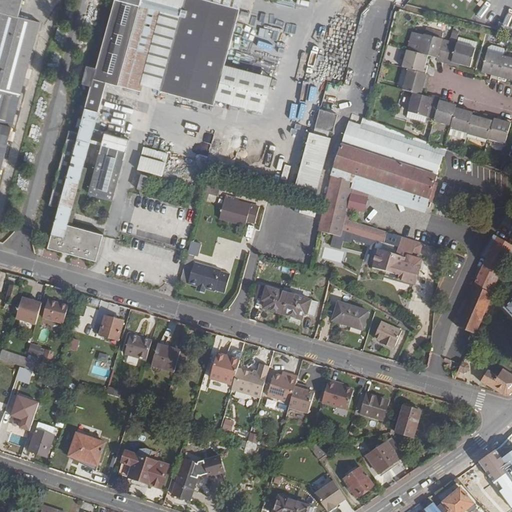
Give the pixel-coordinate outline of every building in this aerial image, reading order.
[(40,22),(19,16),(23,0),(0,0),(0,88),(21,94),(40,22)] [(59,208),(48,248),(97,261),(104,235),(68,225),(107,83),(119,85),(140,5),(141,0),(115,0),(115,1),(111,0),(110,0),(108,8),(113,9),(97,68),(86,65),(82,83),(92,85),(79,133),(69,130),(49,205),(59,208)] [(141,0),(140,5),(161,10),(180,16),(184,0),(141,0)] [(141,85),(214,105),(216,100),(225,65),(240,9),(208,0),(184,0),(180,16),(161,10),(141,85)] [(208,0),(240,9),(242,0),(208,0)] [(119,85),(139,91),(141,85),(161,10),(140,5),(119,85)] [(426,56),(436,58),(435,61),(443,63),(449,41),(424,35),(419,54),(426,56)] [(458,38),(457,43),(476,49),(477,43),(458,38)] [(449,41),(443,63),(451,65),(451,63),(460,65),(470,68),(476,49),(457,43),(449,41)] [(418,54),(407,51),(402,68),(407,69),(408,69),(424,74),(426,67),(424,66),(426,56),(419,54),(418,54)] [(504,57),(487,52),(482,73),(491,76),(490,78),(497,80),(504,57)] [(511,58),(504,57),(497,80),(505,82),(506,80),(511,81),(511,58)] [(225,65),(216,100),(263,113),(272,78),(225,65)] [(424,74),(408,69),(402,90),(412,93),(420,95),(423,85),(426,85),(428,75),(424,74)] [(0,173),(21,94),(0,88),(0,173)] [(420,95),(413,93),(407,113),(427,118),(434,120),(433,119),(439,98),(431,96),(430,99),(420,96),(420,95)] [(434,120),(433,122),(450,126),(455,105),(446,103),(446,100),(439,98),(433,119),(434,120)] [(450,126),(450,129),(467,134),(467,133),(471,115),(472,113),(462,110),(463,107),(455,105),(450,126)] [(319,110),(314,128),(332,133),(337,115),(319,110)] [(427,118),(407,113),(406,118),(425,123),(427,118)] [(339,236),(344,217),(347,207),(350,190),(359,178),(428,200),(432,201),(437,184),(434,183),(443,157),(431,153),(434,145),(428,143),(366,119),(352,115),(331,177),(318,230),(339,236)] [(467,134),(467,135),(487,141),(487,140),(488,139),(493,118),(482,115),(482,118),(471,115),(467,133),(467,134)] [(487,140),(505,144),(511,120),(503,118),(503,121),(493,118),(488,139),(487,140)] [(450,129),(448,135),(465,140),(467,135),(467,134),(450,129)] [(309,133),(293,194),(314,200),(330,139),(309,133)] [(129,140),(105,134),(89,194),(113,200),(129,140)] [(445,149),(434,145),(431,153),(443,157),(445,150),(445,149)] [(144,148),(141,157),(166,164),(168,155),(144,148)] [(141,157),(138,170),(162,177),(166,164),(141,157)] [(141,178),(134,176),(131,188),(138,190),(141,178)] [(150,178),(142,176),(141,178),(138,190),(146,192),(150,178)] [(359,178),(350,190),(372,198),(424,214),(428,200),(359,178)] [(203,192),(216,196),(219,188),(206,184),(203,192)] [(350,190),(347,207),(353,209),(367,213),(372,198),(350,190)] [(260,207),(226,198),(221,215),(247,222),(256,224),(260,207)] [(247,222),(221,215),(220,220),(246,227),(247,222)] [(348,220),(345,231),(399,248),(402,237),(348,220)] [(200,230),(198,237),(216,240),(217,233),(200,230)] [(495,235),(483,256),(486,258),(498,236),(495,235)] [(217,250),(233,255),(237,241),(222,236),(217,250)] [(486,258),(456,326),(475,334),(497,285),(503,267),(511,251),(511,244),(498,236),(486,258)] [(377,250),(372,268),(399,276),(398,280),(415,285),(422,261),(412,257),(413,255),(419,257),(424,244),(402,237),(399,248),(396,255),(377,250)] [(190,241),(187,254),(197,256),(200,243),(190,241)] [(195,256),(188,254),(181,279),(188,281),(195,256)] [(221,271),(195,263),(189,284),(198,287),(206,289),(215,292),(215,291),(225,294),(231,275),(221,272),(221,271)] [(288,294),(259,285),(255,299),(266,302),(264,309),(282,314),(288,294)] [(18,288),(11,286),(6,303),(13,305),(18,288)] [(304,314),(314,317),(318,303),(288,294),(282,314),(302,320),(304,314)] [(23,299),(17,320),(36,325),(43,305),(23,299)] [(48,301),(43,318),(64,324),(69,307),(48,301)] [(338,303),(333,321),(347,326),(348,324),(363,329),(368,312),(338,303)] [(125,322),(105,316),(99,336),(119,341),(125,322)] [(400,322),(398,325),(409,331),(410,327),(400,322)] [(379,325),(374,339),(380,342),(384,343),(383,345),(394,350),(401,331),(383,324),(379,325)] [(153,341),(130,335),(125,355),(147,361),(153,341)] [(71,338),(68,349),(76,351),(79,340),(71,338)] [(182,351),(159,345),(152,367),(175,373),(182,351)] [(27,359),(28,359),(2,350),(0,358),(0,359),(25,368),(25,369),(33,371),(36,361),(27,359)] [(55,353),(46,350),(40,372),(48,374),(55,353)] [(232,352),(230,358),(241,361),(243,353),(235,350),(232,352)] [(218,354),(210,379),(234,386),(239,369),(239,367),(241,361),(230,358),(218,354)] [(465,365),(460,363),(456,371),(462,373),(464,372),(466,368),(465,365)] [(268,376),(270,367),(261,364),(259,372),(258,375),(254,373),(239,369),(234,386),(232,390),(261,399),(268,376)] [(488,370),(480,382),(506,396),(507,397),(511,391),(511,376),(502,370),(498,375),(488,370)] [(296,384),(298,378),(286,374),(285,378),(282,377),(274,375),(267,397),(290,404),(296,384)] [(329,381),(322,403),(348,411),(354,391),(344,388),(337,386),(338,384),(329,381)] [(303,386),(296,384),(290,404),(289,406),(309,411),(315,391),(307,389),(303,388),(303,386)] [(383,421),(389,401),(367,395),(362,393),(355,415),(360,417),(361,415),(383,421)] [(30,431),(39,404),(18,397),(12,417),(21,420),(22,423),(20,428),(30,431)] [(421,412),(403,407),(395,433),(413,438),(415,433),(418,434),(424,413),(421,412)] [(230,429),(233,422),(225,419),(222,427),(230,429)] [(29,452),(47,458),(55,436),(53,435),(55,428),(39,423),(29,452)] [(98,467),(106,443),(77,433),(69,457),(72,458),(86,462),(84,466),(96,472),(98,467)] [(248,433),(244,454),(254,456),(259,436),(248,433)] [(511,435),(500,448),(504,453),(505,454),(511,446),(511,435)] [(320,461),(327,456),(317,441),(309,446),(320,461)] [(387,443),(367,457),(379,474),(399,460),(387,443)] [(486,462),(491,467),(504,453),(500,448),(486,462)] [(141,450),(137,455),(151,460),(154,451),(148,449),(141,450)] [(137,455),(126,452),(119,475),(162,490),(170,466),(151,460),(137,455)] [(209,474),(210,477),(225,470),(217,455),(203,462),(204,465),(202,466),(184,460),(172,495),(191,501),(199,477),(202,477),(209,474)] [(86,462),(72,458),(71,460),(84,466),(86,462)] [(361,468),(344,479),(356,497),(373,486),(378,482),(365,465),(361,468)] [(476,472),(463,485),(487,511),(511,511),(511,509),(492,488),(476,472)] [(325,511),(328,511),(346,499),(331,480),(312,494),(325,511)] [(471,511),(477,508),(460,488),(437,508),(440,511),(464,511),(466,511),(467,511),(471,511)] [(308,511),(310,507),(279,496),(273,511),(308,511)]
